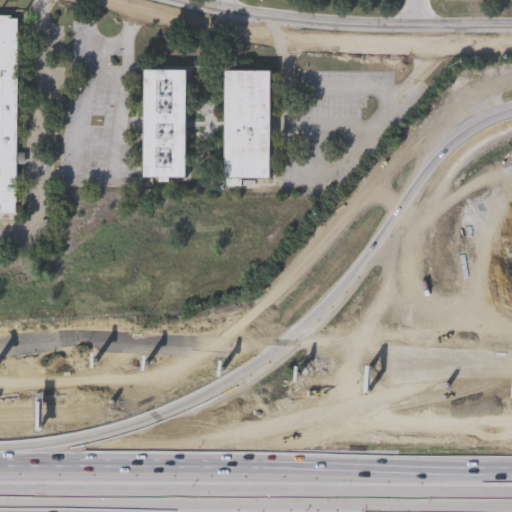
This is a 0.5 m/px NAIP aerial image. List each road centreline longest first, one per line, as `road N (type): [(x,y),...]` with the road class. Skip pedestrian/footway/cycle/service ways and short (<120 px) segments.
road 1 (motorway): [(511,368),(96,343),(0,350)]
road 2 (motorway): [(511,464),(0,460)]
road 3 (tertiary): [(96,0),(289,45),(511,48)]
road 4 (tertiary): [(511,28),(310,24),(200,0)]
